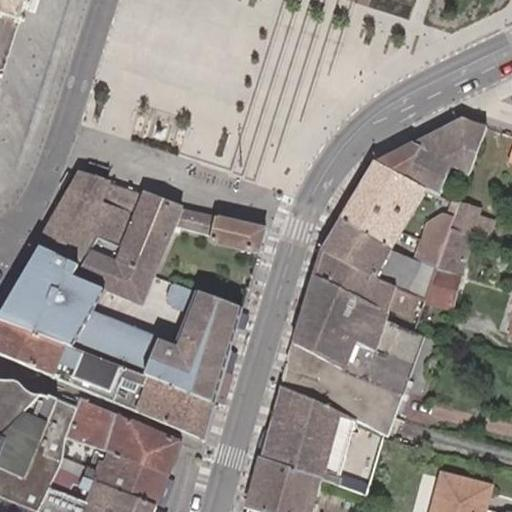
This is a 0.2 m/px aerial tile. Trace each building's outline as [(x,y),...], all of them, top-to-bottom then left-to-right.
[(0,0),(0,12),(0,13),(0,14),(0,16),(3,18),(4,14),(17,19),(16,22),(21,24),(23,19),(27,21),(28,17),(23,16),(26,6),(31,8),(33,0),(0,0)] [(412,184),(426,192),(430,194),(444,161),(459,169),(476,124),(463,119),(415,144),(426,151),(412,184)] [(488,128),(476,124),(459,169),(470,176),(488,128)] [(415,144),(376,164),(412,184),(426,151),(415,144)] [(374,165),(341,221),(395,247),(426,192),(412,184),(376,164),(374,165)] [(81,174),(39,247),(79,262),(92,229),(110,236),(104,253),(157,276),(177,232),(182,233),(183,228),(215,237),(214,242),(259,254),(266,230),(182,209),(144,196),(81,174)] [(452,202),(448,216),(455,218),(460,204),(452,202)] [(456,218),(451,231),(473,238),(479,215),(481,209),(460,204),(455,218),(456,218)] [(498,221),(479,215),(473,238),(492,243),(498,221)] [(418,258),(439,268),(451,231),(456,218),(455,218),(448,216),(438,217),(418,258)] [(341,221),(322,252),(377,279),(398,289),(429,298),(433,287),(402,277),(410,255),(395,247),(341,221)] [(79,262),(39,247),(32,260),(37,262),(34,269),(72,282),(82,282),(86,283),(89,273),(96,277),(93,286),(107,292),(109,288),(134,299),(134,298),(138,295),(146,292),(151,294),(158,277),(157,276),(104,253),(110,236),(92,229),(79,262)] [(439,268),(463,274),(473,238),(451,231),(439,268)] [(315,277),(389,316),(392,307),(422,316),(429,298),(398,289),(377,279),(322,252),(315,277)] [(37,262),(32,260),(28,267),(34,269),(37,262)] [(19,282),(30,287),(95,312),(102,300),(107,292),(93,286),(86,283),(82,282),(72,282),(34,269),(28,267),(27,268),(24,274),(19,282)] [(433,287),(429,298),(454,307),(463,274),(439,268),(433,287)] [(86,283),(93,286),(96,277),(89,273),(86,283)] [(404,367),(417,331),(387,322),(389,316),(315,277),(311,289),(318,291),(330,310),(314,321),(404,367)] [(19,282),(16,288),(27,293),(30,287),(19,282)] [(239,323),(243,309),(175,283),(171,297),(173,304),(191,311),(193,312),(194,313),(230,328),(233,320),(239,323)] [(216,403),(227,363),(216,359),(221,346),(186,331),(184,330),(179,345),(95,312),(30,287),(27,293),(16,288),(0,315),(0,319),(6,322),(216,403)] [(318,291),(311,289),(303,315),(314,321),(330,310),(318,291)] [(146,304),(151,294),(146,292),(138,295),(134,298),(134,299),(146,304)] [(193,312),(191,311),(188,321),(184,330),(186,331),(193,312)] [(235,339),(237,331),(230,328),(194,313),(193,312),(186,331),(221,346),(231,350),(235,339)] [(303,315),(299,329),(301,330),(314,321),(303,315)] [(216,403),(6,322),(0,319),(0,353),(205,440),(216,403)] [(237,331),(239,323),(233,320),(230,328),(237,331)] [(384,432),(388,434),(404,391),(397,387),(404,367),(314,321),(301,330),(299,329),(295,344),(283,387),(341,413),(357,420),(384,432)] [(393,436),(400,417),(410,388),(424,393),(443,338),(417,331),(404,367),(397,387),(404,391),(388,434),(393,436)] [(227,363),(231,350),(221,346),(216,359),(227,363)] [(0,434),(36,450),(66,436),(79,409),(49,396),(47,400),(29,395),(26,387),(16,382),(8,386),(0,383),(0,434)] [(341,413),(283,387),(263,460),(319,480),(321,481),(341,413)] [(183,442),(83,398),(79,409),(66,436),(67,436),(101,451),(111,455),(113,451),(169,475),(183,442)] [(357,420),(341,413),(321,481),(338,487),(357,420)] [(62,468),(67,436),(66,436),(36,450),(0,434),(0,497),(33,511),(39,511),(53,486),(58,476),(62,468)] [(88,478),(157,507),(169,475),(113,451),(111,455),(101,451),(92,473),(85,470),(82,476),(88,478)] [(310,511),(319,480),(263,460),(252,508),(262,511),(310,511)] [(88,478),(82,476),(62,468),(58,476),(85,486),(88,478)] [(484,511),(491,488),(443,476),(433,511),(484,511)] [(117,511),(154,511),(157,507),(88,478),(85,486),(96,491),(92,502),(117,511)] [(117,511),(92,502),(89,510),(62,499),(65,491),(53,486),(39,511),(117,511)] [(0,511),(33,511),(0,497),(0,511)]
